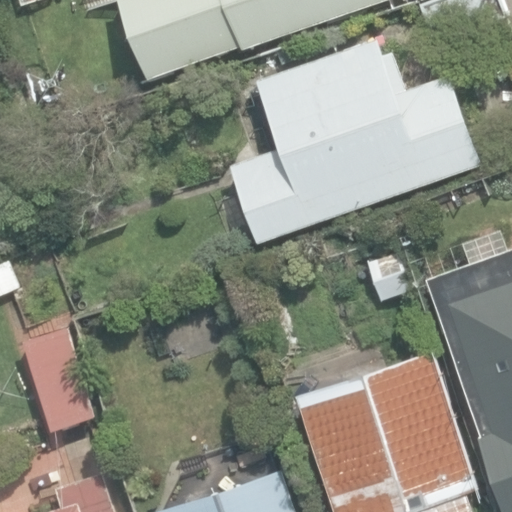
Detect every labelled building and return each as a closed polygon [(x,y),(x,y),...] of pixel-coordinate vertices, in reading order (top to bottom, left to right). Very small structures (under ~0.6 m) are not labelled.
[(241,43),(243,47),(386,0),(121,0),(146,74),(241,43)] [(422,0),(436,39),(507,14),(502,0),(422,0)] [(234,161),(261,240),(485,163),(454,72),(409,87),(395,48),(386,51),(381,36),(260,77),(283,144),(234,161)] [(431,275),(511,511),(511,247),(510,248),(502,227),(465,239),(473,261),(431,275)] [(406,246),(373,260),(393,310),(426,297),(406,246)] [(0,262),(0,293),(22,285),(12,258),(0,262)] [(26,337),(57,428),(97,415),(66,324),(26,337)] [(478,511),(471,488),(484,484),(439,345),(299,390),(338,511),(478,511)] [(302,511),(288,466),(156,509),(156,511),(302,511)] [(115,511),(103,471),(58,485),(64,502),(30,511),(115,511)]
